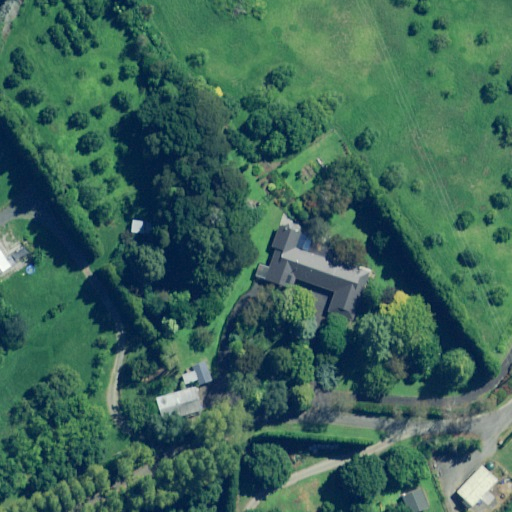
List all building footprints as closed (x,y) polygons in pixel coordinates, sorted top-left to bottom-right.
[(353,320),(374,267),(328,249),(331,242),(283,224),(274,245),(278,246),(266,277),(294,287),(298,276),(337,291),(329,310),(353,320)] [(27,240),(16,225),(0,236),(0,273),(12,265),(6,256),(27,240)] [(217,378),(207,360),(183,374),(188,384),(201,377),(205,384),(217,378)] [(203,397),(199,385),(159,397),(163,410),(203,397)] [(495,480),(479,466),(454,492),(470,507),(495,480)] [(434,504),(424,484),(412,490),(422,510),(434,504)]
